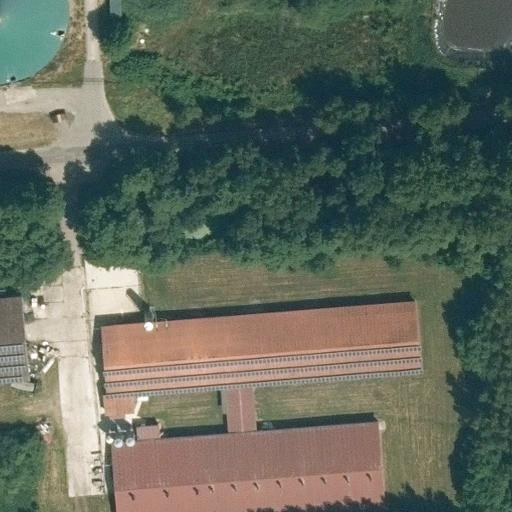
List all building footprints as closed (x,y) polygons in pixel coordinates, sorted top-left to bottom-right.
[(0,0),(0,75),(11,75),(29,69),(45,59),(58,45),(66,28),(70,9),(69,0),(0,0)] [(118,0),(105,0),(106,13),(118,12),(118,0)] [(0,291),(0,376),(22,374),(15,290),(0,291)] [(412,296),(96,321),(103,411),(132,409),(131,393),(221,385),(250,383),(418,370),(412,296)] [(250,383),(221,385),(225,429),(254,426),(250,383)] [(156,420),(133,422),(134,437),(106,439),(112,511),(319,511),(382,507),(374,417),(254,426),(225,429),(157,434),(156,420)]
